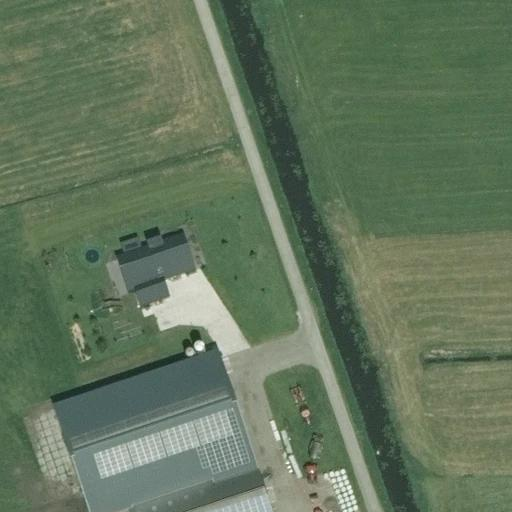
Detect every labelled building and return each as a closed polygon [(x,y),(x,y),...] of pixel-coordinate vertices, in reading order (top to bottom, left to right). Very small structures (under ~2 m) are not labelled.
[(146,248),(114,258),(126,294),(132,292),(138,309),(168,298),(162,282),(194,271),(182,235),(160,243),(160,241),(146,246),(146,248)] [(271,511),(220,359),(58,413),(90,511),(125,511),(130,510),(130,511),(271,511)] [(266,487),(290,486),(289,469),(265,470),(266,487)] [(302,511),(310,511),(315,511),(307,484),(294,487),(302,511)] [(338,511),(355,511),(353,503),(349,504),(345,489),(333,492),(338,511)]
